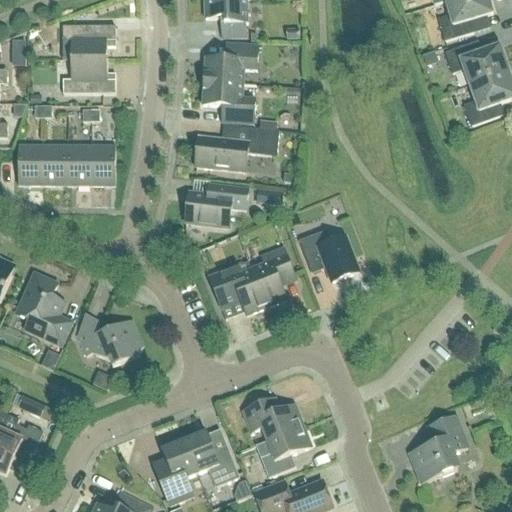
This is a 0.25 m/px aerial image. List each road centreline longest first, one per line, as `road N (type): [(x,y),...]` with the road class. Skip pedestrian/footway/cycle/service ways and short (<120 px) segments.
road 1 (residential): [(206,390),(312,347),(324,351),(355,422),(355,455),(377,511)]
road 2 (residential): [(123,266),(151,136),(156,0)]
road 3 (residential): [(49,511),(89,439),(206,390)]
road 4 (residential): [(206,390),(162,287),(123,266)]
road 5 (residential): [(123,266),(0,210)]
